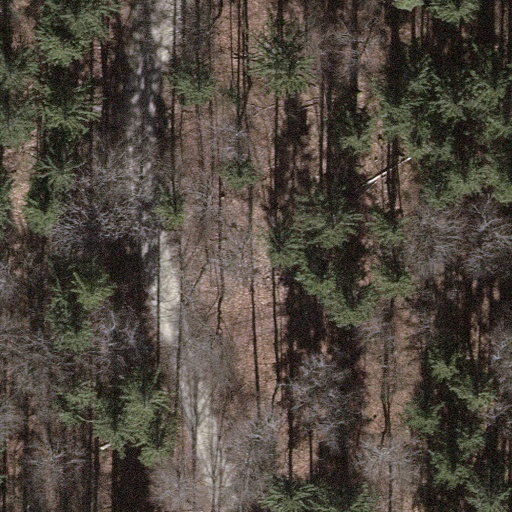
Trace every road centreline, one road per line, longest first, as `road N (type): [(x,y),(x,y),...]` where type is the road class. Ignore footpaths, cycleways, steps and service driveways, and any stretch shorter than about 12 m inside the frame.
road 1 (track): [(146,80),(148,196),(173,335),(232,511)]
road 2 (track): [(173,335),(511,264)]
